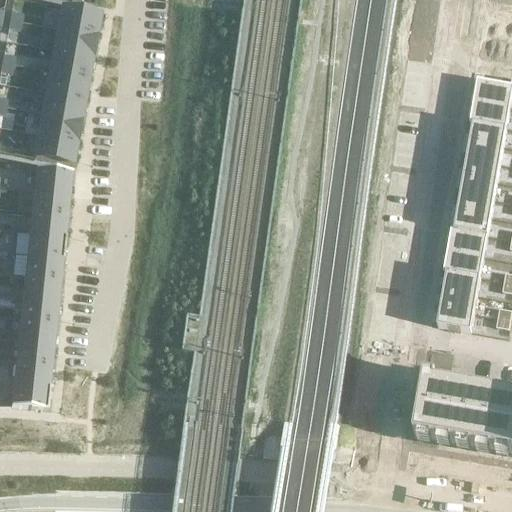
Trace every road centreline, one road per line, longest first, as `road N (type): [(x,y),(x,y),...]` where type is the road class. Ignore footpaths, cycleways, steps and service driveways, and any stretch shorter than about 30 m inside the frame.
road 1 (residential): [(458,0),(387,433)]
road 2 (residential): [(94,372),(125,187),(135,0)]
road 3 (tertiary): [(318,511),(0,505)]
